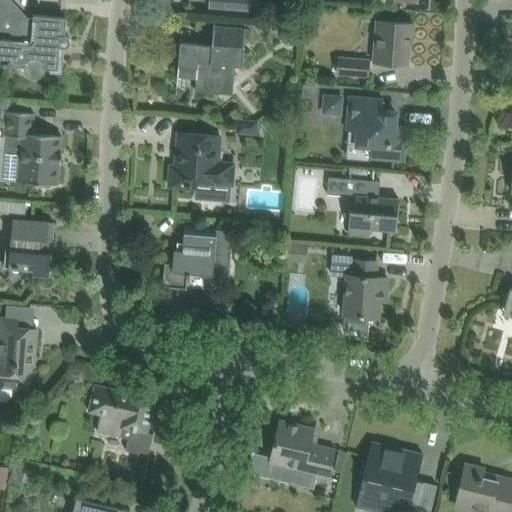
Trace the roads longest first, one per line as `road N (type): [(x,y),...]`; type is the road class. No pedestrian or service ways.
road 1 (unclassified): [(122,0),(104,257),(113,324),(134,339),(231,363)]
road 2 (unclassified): [(462,0),(461,76),(418,384)]
road 3 (unclassified): [(418,384),(231,363)]
road 4 (unclassified): [(198,511),(231,363)]
